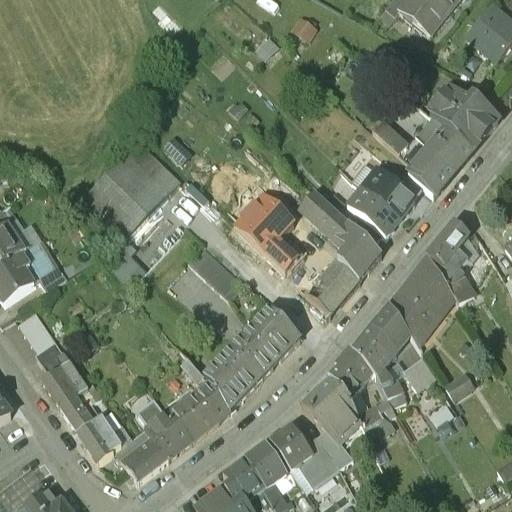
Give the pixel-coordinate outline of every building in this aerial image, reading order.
[(394,25),(399,18),(414,0),(396,0),(383,16),(394,25)] [(414,0),(399,18),(430,44),(466,0),(414,0)] [(511,29),(492,13),(466,44),(496,69),(511,49),(511,29)] [(447,136),(448,134),(472,156),(497,125),(480,112),(478,114),(469,107),(467,109),(450,96),(429,122),(432,125),(447,136)] [(417,143),(455,176),(472,156),(448,134),(447,136),(432,125),(417,143)] [(396,160),(404,152),(391,140),(393,138),(381,127),(372,138),(383,149),(396,160)] [(404,152),(407,155),(417,143),(415,141),(407,150),(393,138),(391,140),(404,152)] [(412,175),(408,181),(433,202),(455,176),(417,143),(407,155),(404,152),(396,160),(412,175)] [(74,214),(117,256),(125,248),(170,202),(127,160),(74,214)] [(363,196),(399,225),(413,207),(377,178),(363,196)] [(349,214),(385,243),(399,225),(363,196),(349,214)] [(335,248),(348,231),(317,202),(302,218),(335,248)] [(305,299),(329,321),(360,286),(338,268),(322,287),(279,247),(295,230),(276,212),(247,244),(305,299)] [(448,295),(462,283),(464,282),(458,277),(467,267),(456,257),(469,242),(454,230),(427,263),(441,274),(437,278),(448,295)] [(338,268),(360,286),(381,262),(348,231),(335,248),(347,259),(338,268)] [(2,233),(0,233),(0,273),(20,261),(25,257),(14,240),(9,244),(2,233)] [(112,278),(128,262),(134,256),(125,248),(117,256),(105,269),(112,278)] [(187,266),(229,305),(244,290),(202,250),(187,266)] [(20,261),(0,273),(0,304),(3,309),(32,291),(22,276),(27,272),(20,261)] [(144,278),(128,262),(112,278),(127,296),(144,278)] [(418,355),(456,308),(448,295),(437,278),(427,263),(389,311),(418,355)] [(448,295),(456,308),(458,312),(474,302),(462,283),(448,295)] [(203,382),(210,389),(229,415),(300,343),(270,314),(203,382)] [(17,327),(35,357),(53,346),(35,315),(17,327)] [(372,334),(392,356),(402,348),(382,321),(372,334)] [(353,356),(373,379),(372,380),(376,383),(381,393),(392,388),(382,375),(395,359),(392,356),(372,334),(353,356)] [(53,346),(35,357),(33,359),(40,370),(54,360),(60,356),(53,346)] [(338,373),(358,394),(372,380),(373,379),(353,356),(350,353),(334,370),(338,373)] [(60,369),(54,360),(40,370),(47,379),(41,384),(59,411),(73,400),(80,396),(88,391),(82,383),(79,384),(66,365),(60,369)] [(342,396),(347,405),(358,394),(338,373),(329,382),(342,396)] [(460,383),(469,397),(474,393),(465,380),(460,383)] [(342,396),(329,382),(302,411),(325,439),(334,450),(336,448),(346,440),(349,444),(361,433),(356,422),(348,406),(347,405),(342,396)] [(469,397),(460,383),(445,393),(454,406),(469,397)] [(182,405),(188,412),(200,403),(186,384),(181,388),(184,392),(181,395),(186,402),(182,405)] [(392,388),(381,393),(387,406),(396,402),(399,406),(405,403),(396,386),(392,388)] [(80,396),(73,400),(81,412),(92,404),(90,401),(86,404),(80,396)] [(0,425),(10,418),(2,406),(3,403),(0,399),(0,425)] [(81,412),(73,400),(59,411),(77,436),(91,426),(81,412)] [(153,403),(134,417),(144,430),(146,429),(148,432),(144,435),(156,449),(166,463),(192,445),(181,431),(177,435),(164,418),(153,403)] [(182,405),(164,418),(177,435),(181,431),(192,445),(218,426),(207,412),(194,422),(188,412),(182,405)] [(376,411),(356,422),(361,433),(363,436),(383,425),(376,411)] [(437,431),(454,422),(449,411),(432,420),(437,431)] [(98,421),(91,426),(77,436),(98,468),(112,458),(111,456),(118,452),(98,421)] [(270,449),(291,479),(312,464),(292,434),(270,449)] [(334,450),(325,439),(318,446),(322,450),(333,465),(343,457),(336,448),(334,450)] [(245,466),(265,495),(272,490),(286,480),(266,451),(245,466)] [(137,463),(125,472),(136,486),(163,466),(152,453),(137,463)] [(125,472),(137,463),(132,457),(120,465),(125,472)] [(224,481),(230,491),(244,511),(270,511),(262,497),(265,495),(245,466),(224,481)] [(503,487),(511,481),(511,467),(497,477),(503,487)] [(0,491),(0,511),(13,511),(44,490),(29,470),(0,491)] [(262,497),(270,511),(291,511),(289,508),(284,511),(272,490),(265,495),(262,497)] [(244,511),(230,491),(199,511),(244,511)] [(46,493),(19,511),(67,511),(61,503),(56,506),(46,493)]
